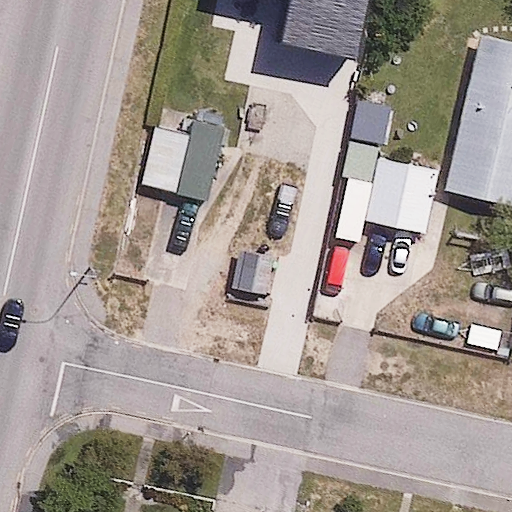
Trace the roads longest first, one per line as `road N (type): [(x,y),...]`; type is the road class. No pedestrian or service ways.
road 1 (residential): [(0,350),(511,460)]
road 2 (tertiary): [(0,315),(68,0)]
